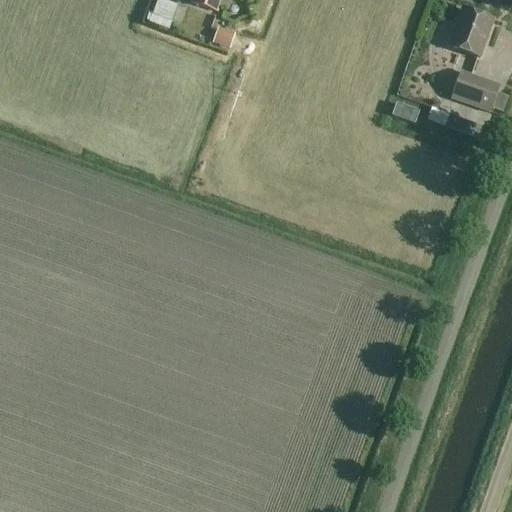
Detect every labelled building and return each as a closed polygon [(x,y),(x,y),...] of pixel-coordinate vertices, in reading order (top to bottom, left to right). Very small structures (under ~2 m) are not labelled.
[(193,0),(192,5),(218,15),(222,0),(193,0)] [(480,60),(493,23),(461,12),(449,48),(480,60)] [(158,14),(151,35),(170,42),(178,22),(158,14)] [(229,53),(235,37),(218,31),(212,46),(229,53)] [(490,114),(499,88),(462,74),(452,100),(490,114)] [(415,127),(419,114),(396,106),(392,119),(415,127)] [(484,128),(432,110),(427,122),(479,140),(484,128)]
